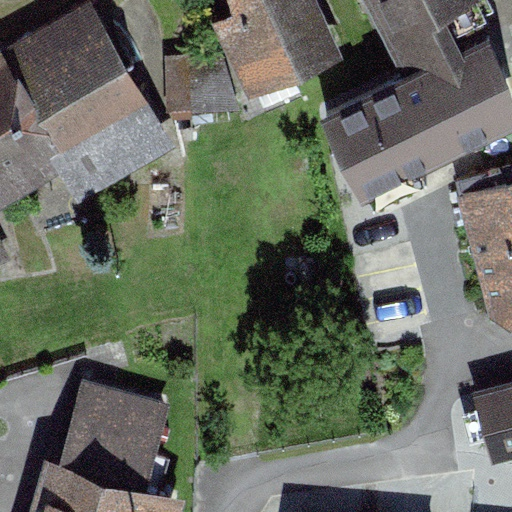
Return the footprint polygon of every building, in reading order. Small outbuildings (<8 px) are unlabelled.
[(256,87),(331,51),(307,0),(267,0),(241,15),(250,34),(232,42),(256,87)] [(267,0),(236,0),(241,15),(267,0)] [(375,0),(412,75),(455,54),(433,11),(455,0),(375,0)] [(104,22),(15,76),(56,145),(73,173),(147,128),(130,99),(146,90),(104,22)] [(412,75),(330,112),(366,188),(511,111),(511,98),(505,67),(489,36),(455,54),(412,75)] [(191,118),(247,97),(225,38),(168,60),(191,118)] [(0,51),(0,190),(22,178),(16,169),(56,145),(15,76),(0,51)] [(511,165),(462,180),(493,311),(511,322),(511,165)] [(64,465),(54,463),(41,511),(161,511),(167,493),(142,484),(166,404),(85,382),(64,465)] [(511,383),(480,392),(497,451),(511,446),(511,383)]
